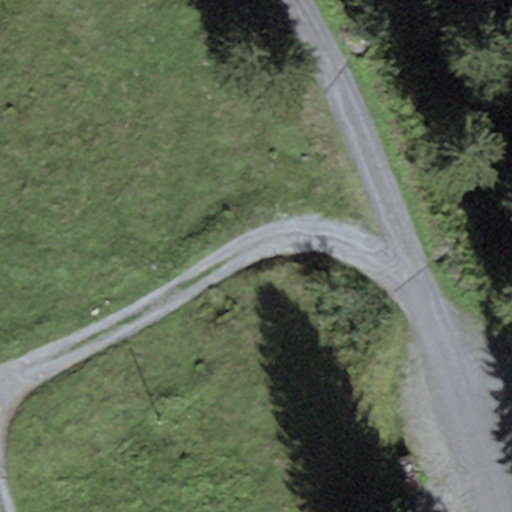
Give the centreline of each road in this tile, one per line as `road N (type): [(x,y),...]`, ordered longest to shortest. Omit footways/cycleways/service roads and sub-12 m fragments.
road 1 (track): [(0,375),(107,340),(204,284),(263,229),(325,223),(416,258)]
road 2 (track): [(307,0),(345,70),(416,258)]
road 3 (track): [(416,258),(511,511)]
